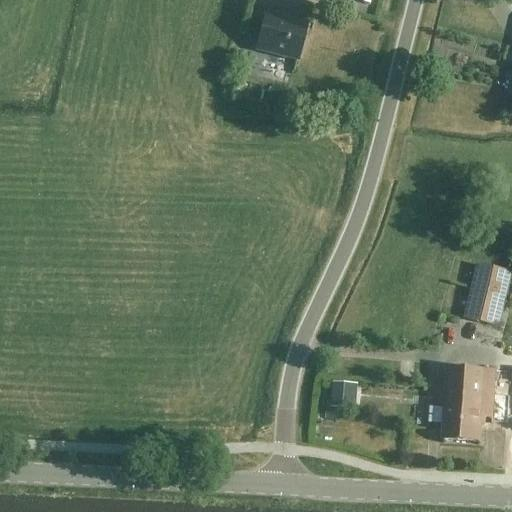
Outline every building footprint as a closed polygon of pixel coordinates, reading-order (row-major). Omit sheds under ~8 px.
[(265,14),(255,51),(298,62),(307,25),(265,14)] [(243,89),(251,55),(241,52),(233,87),(243,89)] [(510,274),(478,267),(465,319),(497,327),(510,274)] [(444,369),(443,385),(467,385),(467,400),(460,400),(459,423),(461,423),(461,426),(481,426),(492,427),(495,371),(444,369)] [(335,382),(335,404),(359,404),(359,382),(335,382)] [(480,444),(481,426),(461,426),(461,423),(459,423),(460,400),(467,400),(467,385),(443,385),(442,409),(443,409),(442,442),(480,444)]
